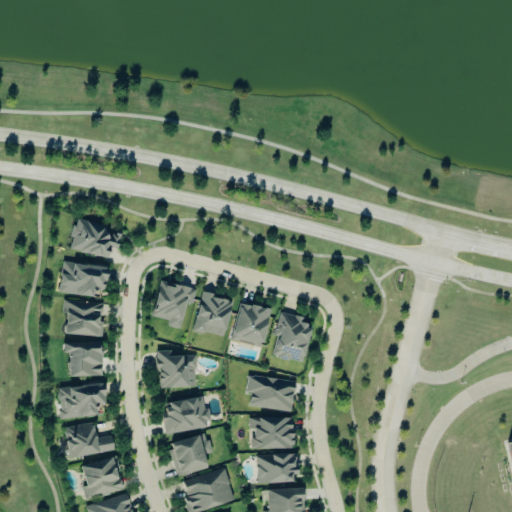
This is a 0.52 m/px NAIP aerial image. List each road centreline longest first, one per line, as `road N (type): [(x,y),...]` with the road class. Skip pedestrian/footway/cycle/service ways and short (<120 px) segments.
road 1 (secondary): [(0,163),(244,211),(511,281)]
road 2 (secondary): [(442,232),(199,167),(0,134)]
road 3 (tertiary): [(386,511),(385,458),(442,232)]
road 4 (residential): [(160,511),(138,433),(130,344),(135,275),(154,257)]
road 5 (residential): [(330,306),(335,327),(317,428),(335,511)]
road 6 (residential): [(154,257),(321,297),(330,306)]
